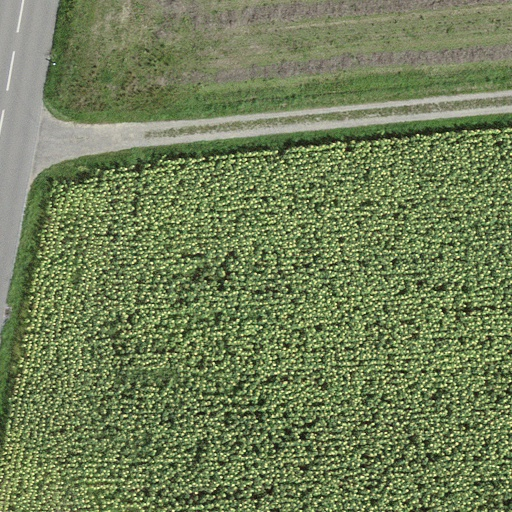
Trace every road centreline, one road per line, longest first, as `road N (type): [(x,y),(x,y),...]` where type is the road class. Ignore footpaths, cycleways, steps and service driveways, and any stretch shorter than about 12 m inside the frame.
road 1 (track): [(511,102),(0,154)]
road 2 (tertiary): [(0,149),(27,0)]
